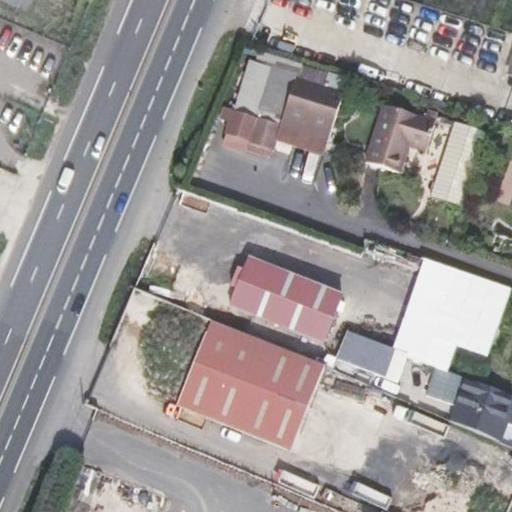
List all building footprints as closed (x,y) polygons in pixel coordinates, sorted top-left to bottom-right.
[(327,74),(260,53),(256,64),(272,69),(259,110),(283,117),(332,133),(344,95),(349,82),(327,74)] [(222,118),(231,122),(226,138),(248,145),(256,120),(280,128),(283,117),(259,110),(272,69),(256,64),(249,61),(233,112),(225,110),(222,118)] [(425,119),(383,106),(366,165),(401,175),(409,148),(427,153),(437,122),(436,122),(425,119)] [(425,119),(436,122),(438,114),(428,111),(425,119)] [(324,159),(332,133),(283,117),(280,128),(275,143),(324,159)] [(280,128),(256,120),(248,145),(272,152),(275,143),(280,128)] [(455,124),(431,198),(463,208),(487,134),(455,124)] [(343,297),(250,259),(230,306),(324,344),(343,297)] [(177,305),(171,320),(205,335),(212,321),(177,305)] [(291,453),(325,368),(212,322),(178,407),(291,453)] [(189,336),(178,331),(160,372),(171,377),(189,336)] [(347,331),(336,360),(399,384),(409,356),(347,331)] [(511,426),(511,397),(446,373),(438,370),(428,395),(511,426)] [(82,466),(63,511),(87,511),(102,474),(82,466)]
